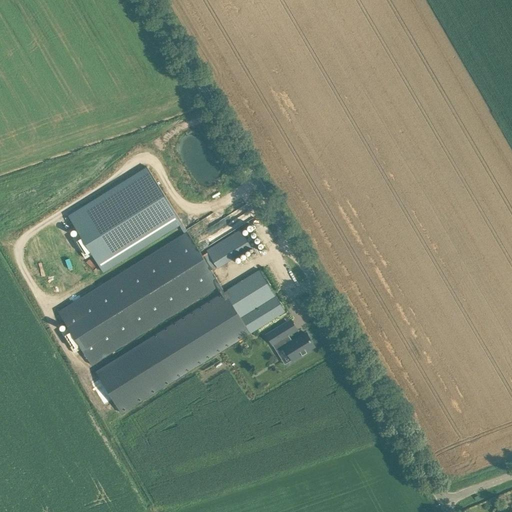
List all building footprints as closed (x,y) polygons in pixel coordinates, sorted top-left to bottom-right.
[(145,168),(69,215),(80,234),(93,254),(103,270),(104,271),(180,224),(185,233),(188,231),(182,222),(148,166),(145,168)] [(232,229),(253,217),(245,204),(224,216),(232,229)] [(207,250),(217,268),(251,247),(241,229),(207,250)] [(96,371),(121,413),(250,333),(248,330),(240,317),(275,295),(260,270),(225,291),(188,231),(185,233),(58,311),(69,328),(62,333),(74,352),(81,347),(92,365),(216,287),(220,294),(96,371)] [(93,254),(80,234),(73,238),(86,259),(93,254)] [(283,291),(293,285),(280,264),(270,270),(283,291)] [(275,295),(240,317),(248,330),(283,308),(275,295)] [(283,324),(267,334),(285,364),(292,359),(302,354),(302,355),(307,352),(306,351),(314,346),(306,333),(292,341),(289,335),(288,334),(289,334),(283,324)]
